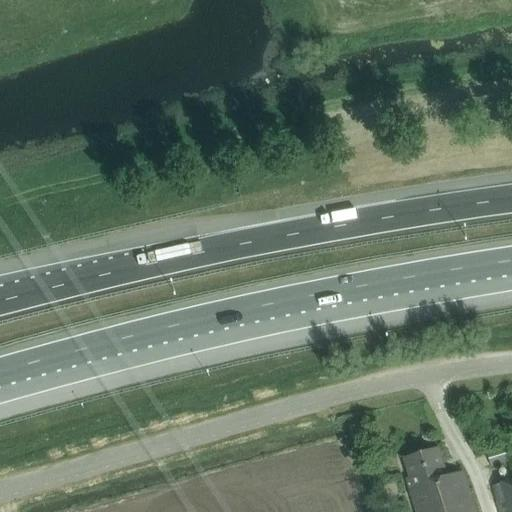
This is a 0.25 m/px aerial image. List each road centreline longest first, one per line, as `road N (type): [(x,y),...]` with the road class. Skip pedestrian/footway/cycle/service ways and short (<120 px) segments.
road 1 (tertiary): [(0,492),(318,400),(511,366)]
road 2 (motorway): [(0,371),(297,298),(511,260)]
road 3 (motorway): [(511,199),(366,220),(0,301)]
